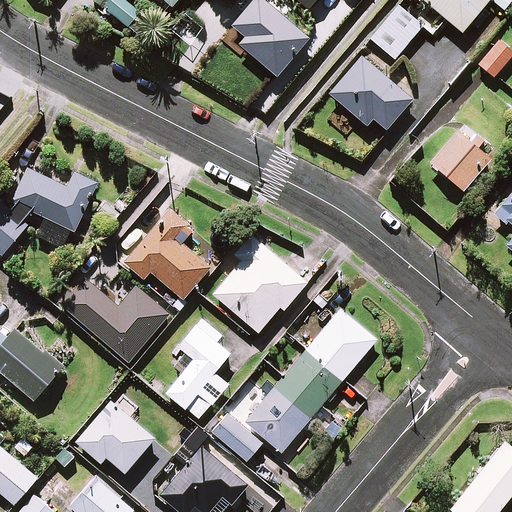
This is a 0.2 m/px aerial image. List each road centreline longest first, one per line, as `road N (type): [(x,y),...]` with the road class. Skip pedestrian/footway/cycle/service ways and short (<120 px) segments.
road 1 (residential): [(489,331),(338,208),(0,30)]
road 2 (residential): [(489,331),(336,511)]
